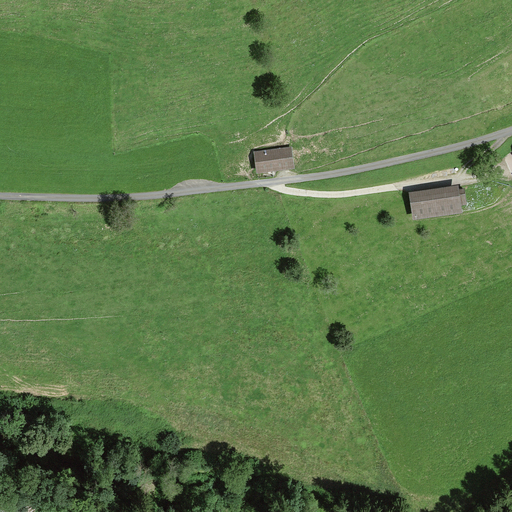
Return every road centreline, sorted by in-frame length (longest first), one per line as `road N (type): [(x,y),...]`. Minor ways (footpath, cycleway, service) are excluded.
road 1 (unclassified): [(0,196),(110,198),(270,183),(511,131)]
road 2 (track): [(270,183),(330,194),(443,183),(507,133)]
